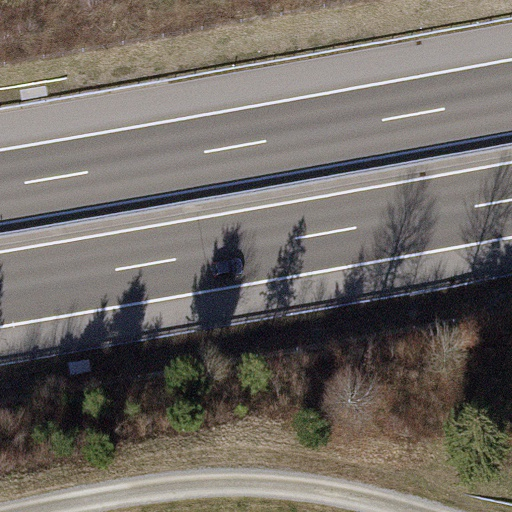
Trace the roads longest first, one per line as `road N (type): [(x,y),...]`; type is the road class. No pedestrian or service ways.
road 1 (motorway): [(511,97),(0,187)]
road 2 (motorway): [(0,289),(511,199)]
road 3 (track): [(36,511),(173,486),(287,484),(411,511)]
